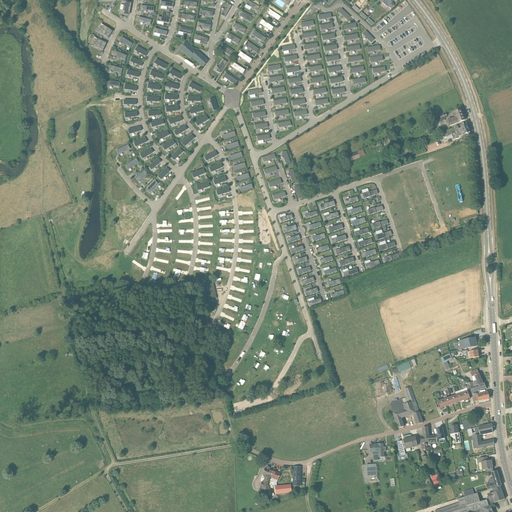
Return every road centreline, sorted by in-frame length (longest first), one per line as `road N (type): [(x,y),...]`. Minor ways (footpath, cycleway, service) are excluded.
road 1 (unclassified): [(233,445),(298,463),(496,404)]
road 2 (secondary): [(488,238),(467,91),(414,0)]
road 3 (track): [(233,445),(114,464)]
